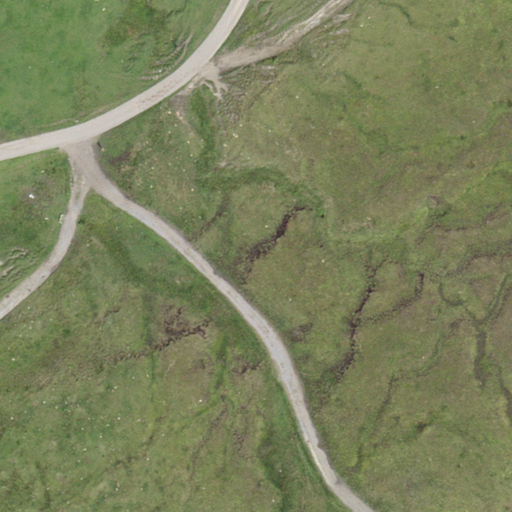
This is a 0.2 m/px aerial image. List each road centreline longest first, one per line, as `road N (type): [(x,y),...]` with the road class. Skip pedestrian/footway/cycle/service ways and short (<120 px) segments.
road 1 (track): [(369,511),(324,467),(267,323),(186,243),(88,171),(77,133)]
road 2 (track): [(77,133),(169,86),(202,55),(238,0)]
road 3 (track): [(88,171),(66,240),(0,309)]
